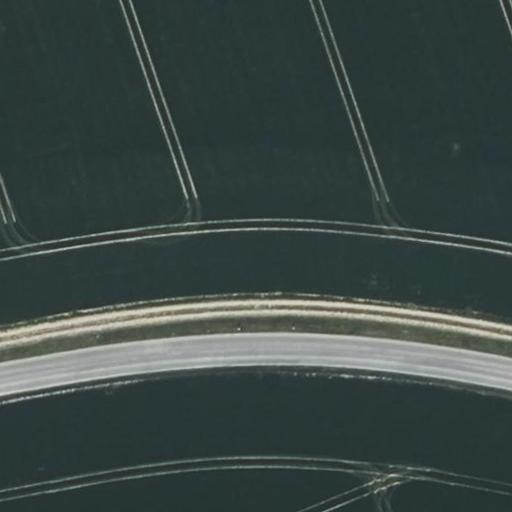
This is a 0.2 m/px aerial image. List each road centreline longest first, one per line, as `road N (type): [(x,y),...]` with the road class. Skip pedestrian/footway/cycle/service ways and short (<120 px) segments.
road 1 (track): [(511,334),(415,315),(263,303),(185,307),(0,338)]
road 2 (tertiary): [(511,374),(408,356),(276,347),(102,361),(0,379)]
